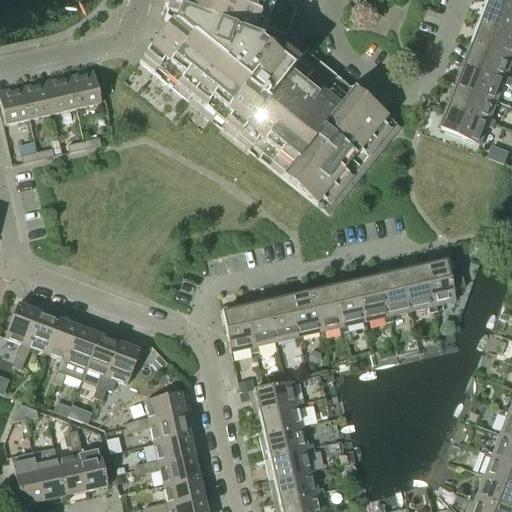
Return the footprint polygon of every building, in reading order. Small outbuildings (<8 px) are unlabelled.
[(292,16),(298,0),(165,0),(162,10),(167,12),(165,17),(175,21),(172,29),(168,27),(138,65),(210,124),(220,112),(229,119),(220,131),(248,154),(257,142),(267,149),(257,161),(327,218),(398,130),(381,116),(299,50),(289,62),(281,55),(276,62),(258,48),(264,32),(284,39),(292,16)] [(511,12),(511,0),(493,0),(492,3),(487,1),(487,3),(511,12)] [(511,12),(487,3),(483,11),(488,13),(484,24),(479,23),(478,24),(511,37),(511,12)] [(511,37),(478,24),(475,32),(480,34),(476,46),(471,44),(470,46),(511,61),(511,37)] [(506,79),(511,63),(511,61),(470,46),(467,54),(472,55),(468,67),(463,65),(462,67),(510,85),(511,81),(506,79)] [(497,104),(503,87),(509,89),(510,85),(462,67),(459,75),(464,77),(460,88),(455,86),(454,88),(497,104)] [(99,106),(92,75),(67,80),(75,112),(99,106)] [(75,112),(67,80),(44,85),(51,117),(75,112)] [(51,117),(44,85),(21,91),(28,123),(51,117)] [(490,121),(497,104),(454,88),(451,96),(456,98),(451,110),(447,108),(446,109),(494,128),(496,124),(490,121)] [(28,123),(21,91),(0,95),(0,113),(3,128),(28,123)] [(493,131),(494,128),(446,109),(443,117),(448,119),(443,131),(439,129),(438,131),(480,147),(487,129),(493,131)] [(99,149),(97,141),(82,144),(84,153),(99,149)] [(84,153),(82,144),(66,148),(68,157),(84,153)] [(53,160),(51,152),(35,155),(37,163),(53,160)] [(37,163),(35,155),(20,159),(21,167),(37,163)] [(463,290),(459,273),(447,276),(443,260),(434,262),(435,267),(423,270),(421,265),(420,265),(432,315),(436,314),(434,308),(453,304),(451,293),(463,290)] [(432,315),(420,265),(411,267),(413,272),(400,275),(399,270),(398,270),(408,314),(426,310),(428,316),(432,315)] [(408,314),(398,270),(389,272),(390,277),(378,280),(377,275),(376,275),(387,325),(391,324),(390,318),(408,314)] [(387,325),(376,275),(367,277),(368,282),(356,285),(355,280),(354,280),(364,324),(382,320),(383,326),(387,325)] [(364,324),(354,280),(345,282),(346,287),(334,290),(333,285),(331,285),(343,335),(347,334),(345,329),(364,324)] [(343,335),(331,285),(322,287),(323,292),(311,295),(310,290),(309,290),(319,335),(337,331),(339,336),(343,335)] [(319,335),(309,290),(300,292),(301,297),(289,300),(288,295),(286,295),(298,346),(302,345),(300,339),(319,335)] [(298,346),(286,295),(277,297),(279,302),(266,305),(265,300),(264,300),(274,345),(292,341),(294,347),(298,346)] [(274,345),(264,300),(255,302),(256,307),(244,310),(243,305),(242,306),(253,356),(257,355),(256,349),(274,345)] [(253,356),(242,306),(233,307),(234,313),(222,315),(221,310),(219,311),(229,355),(248,351),(249,357),(253,356)] [(24,349),(37,315),(16,307),(3,341),(19,347),(24,349)] [(44,357),(57,322),(37,315),(24,349),(19,347),(15,359),(24,362),(28,351),(44,357)] [(64,365),(77,330),(57,322),(44,357),(59,363),(64,365)] [(84,372),(97,338),(77,330),(64,365),(59,363),(55,374),(64,377),(69,366),(84,372)] [(104,380),(117,345),(97,338),(84,372),(100,378),(104,380)] [(125,388),(136,361),(138,353),(117,345),(104,380),(100,378),(95,389),(105,393),(109,382),(125,388)] [(20,373),(24,362),(15,359),(10,370),(20,373)] [(60,389),(64,377),(55,374),(51,385),(60,389)] [(295,404),(291,385),(247,395),(249,404),(254,403),(257,415),(252,417),(252,418),(302,406),(301,402),(295,404)] [(100,404),(105,393),(95,389),(91,400),(100,404)] [(183,418),(178,396),(142,404),(146,421),(147,426),(183,418)] [(511,400),(508,412),(502,409),(500,414),(511,417),(511,400)] [(301,430),(297,412),(303,410),(302,406),(252,418),(254,427),(259,425),(262,438),(257,439),(257,440),(301,430)] [(36,421),(35,414),(18,407),(11,425),(36,421)] [(511,417),(500,414),(499,417),(505,419),(498,437),(511,442),(511,417)] [(188,439),(183,418),(147,426),(146,421),(135,424),(137,434),(149,431),(152,447),(188,439)] [(137,434),(135,424),(123,427),(125,436),(137,434)] [(305,448),(301,430),(257,440),(259,449),(264,448),(267,460),(262,461),(262,462),(312,451),(311,447),(305,448)] [(78,446),(75,434),(66,436),(68,448),(78,446)] [(511,442),(498,437),(491,454),(486,452),(484,456),(511,466),(511,442)] [(193,460),(188,439),(152,447),(156,464),(157,468),(193,460)] [(84,495),(76,458),(81,457),(78,446),(68,448),(71,459),(55,463),(63,499),(84,495)] [(311,474),(307,456),(313,455),(312,451),(262,462),(264,471),(269,470),(272,482),(267,483),(267,484),(311,474)] [(63,499),(55,463),(52,452),(31,456),(42,504),(63,499)] [(106,490),(98,453),(81,457),(76,458),(84,495),(106,490)] [(42,504),(31,456),(9,461),(20,509),(42,504)] [(511,466),(484,456),(483,460),(488,462),(482,480),(511,491),(511,466)] [(198,481),(193,460),(157,468),(156,464),(144,466),(146,476),(158,473),(162,489),(198,481)] [(146,476),(144,466),(133,469),(135,479),(146,476)] [(316,492),(311,474),(267,484),(269,493),(274,492),(277,504),(272,506),(272,507),(322,495),(321,491),(316,492)] [(511,511),(511,491),(482,480),(475,497),(469,495),(468,499),(503,511),(511,511)] [(203,502),(198,481),(162,489),(165,506),(167,511),(203,502)] [(319,511),(317,501),(323,499),(322,495),(272,507),(273,511),(319,511)] [(503,511),(468,499),(466,503),(472,505),(469,511),(503,511)] [(204,511),(203,502),(167,511),(165,506),(154,508),(154,511),(204,511)]
